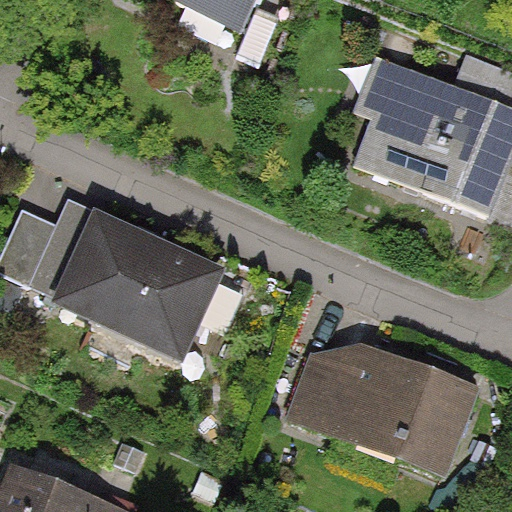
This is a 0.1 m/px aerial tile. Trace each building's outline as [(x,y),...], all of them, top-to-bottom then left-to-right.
[(257,0),(173,0),(241,33),(257,0)] [(369,192),(470,227),(507,124),(405,89),(369,192)] [(238,288),(103,227),(60,324),(194,384),(238,288)] [(320,344),(286,432),(449,495),(483,406),(320,344)] [(88,511),(15,485),(5,511),(88,511)]
